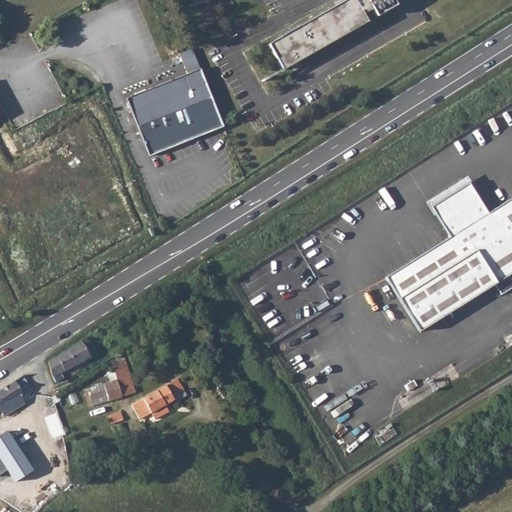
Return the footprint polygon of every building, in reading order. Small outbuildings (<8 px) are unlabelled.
[(356,0),(344,0),(295,29),(304,56),(368,20),(363,13),(372,7),(377,15),(396,4),(393,0),(362,0),(358,3),(356,0)] [(304,56),(295,29),(268,44),(282,69),(304,56)] [(170,81),(126,99),(149,155),(223,126),(199,69),(178,78),(182,86),(173,90),(170,81)] [(446,195),(429,206),(448,237),(384,277),(418,331),(494,284),(500,294),(511,286),(511,281),(508,275),(511,272),(511,196),(487,213),(467,182),(450,192),(448,189),(443,192),(446,195)] [(82,342),(81,341),(48,361),(52,373),(54,378),(55,382),(63,378),(63,376),(75,370),(73,366),(90,356),(91,358),(98,354),(96,349),(89,353),(82,342)] [(34,368),(0,389),(0,407),(10,401),(15,409),(24,403),(25,404),(44,392),(34,368)] [(130,376),(117,380),(122,396),(135,392),(130,376)] [(143,398),(138,400),(132,403),(140,419),(151,413),(154,419),(168,411),(165,404),(174,399),(172,395),(181,390),(184,388),(178,378),(143,398)] [(117,380),(87,388),(92,405),(122,396),(117,380)] [(51,439),(62,435),(51,409),(40,413),(51,439)] [(115,414),(114,412),(107,415),(111,424),(117,421),(117,420),(115,414)] [(6,432),(0,435),(0,471),(7,468),(23,457),(6,432)] [(23,457),(7,468),(14,479),(30,469),(23,457)] [(28,478),(18,485),(21,490),(31,484),(28,478)]
